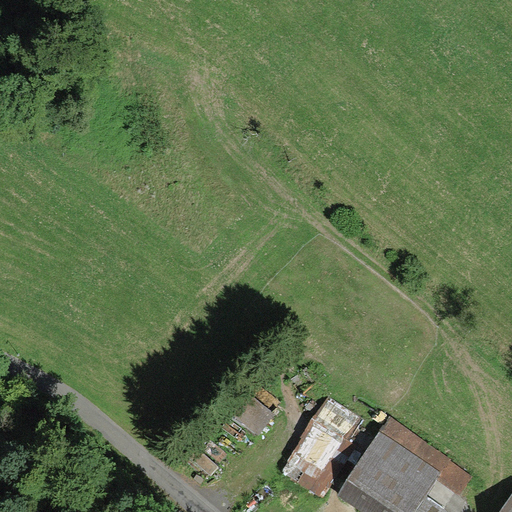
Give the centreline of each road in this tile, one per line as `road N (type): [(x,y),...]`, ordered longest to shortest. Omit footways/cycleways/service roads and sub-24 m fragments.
road 1 (track): [(246,87),(0,5)]
road 2 (residential): [(0,360),(74,402),(206,511)]
